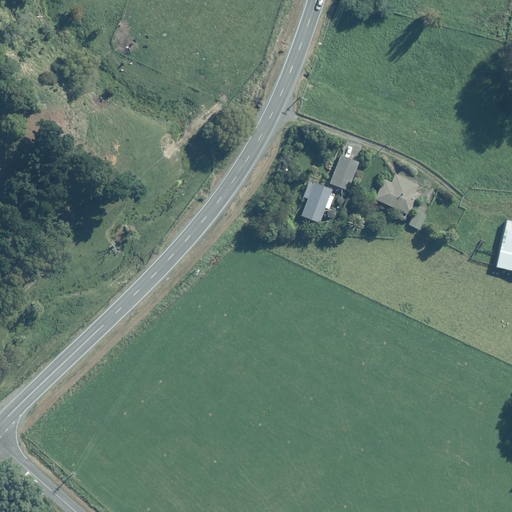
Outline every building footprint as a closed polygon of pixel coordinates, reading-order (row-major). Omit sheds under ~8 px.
[(359,161),(340,153),(328,182),(347,190),(359,161)] [(417,183),(394,172),(390,181),(382,177),(372,198),(409,216),(420,193),(413,190),(417,183)] [(331,188),(309,179),(302,196),(306,197),(299,215),(318,222),(324,207),(330,209),(334,197),(328,194),(331,188)] [(427,214),(416,208),(407,224),(419,230),(427,214)] [(511,220),(503,219),(492,265),(511,269),(511,220)]
